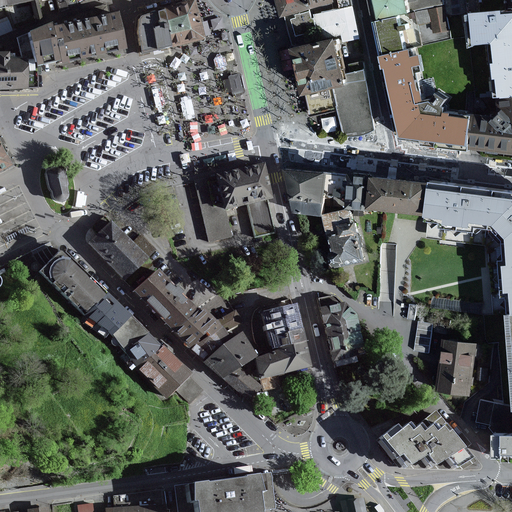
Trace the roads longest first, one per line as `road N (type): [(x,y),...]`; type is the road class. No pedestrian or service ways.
road 1 (residential): [(68,240),(285,455)]
road 2 (residential): [(285,455),(0,501)]
road 3 (residential): [(491,473),(383,334),(328,282),(300,281)]
road 4 (residential): [(162,159),(120,5)]
road 5 (residential): [(394,156),(362,0)]
road 6 (primary): [(300,281),(267,141)]
road 7 (primary): [(267,141),(234,1)]
road 8 (residential): [(394,156),(267,141)]
